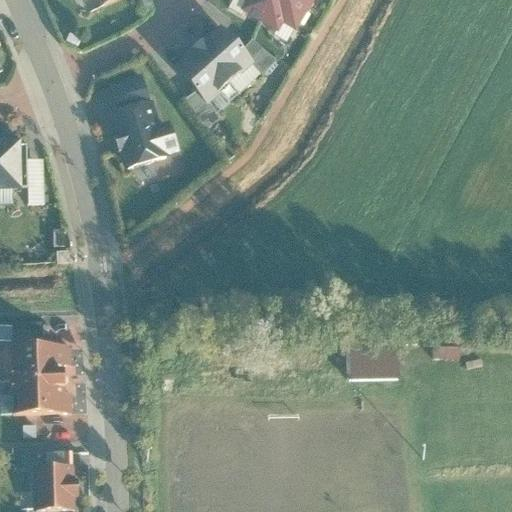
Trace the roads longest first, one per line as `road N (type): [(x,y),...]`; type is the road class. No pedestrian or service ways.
road 1 (residential): [(48,92),(78,171),(103,294),(113,511)]
road 2 (residential): [(48,92),(135,52),(188,0)]
